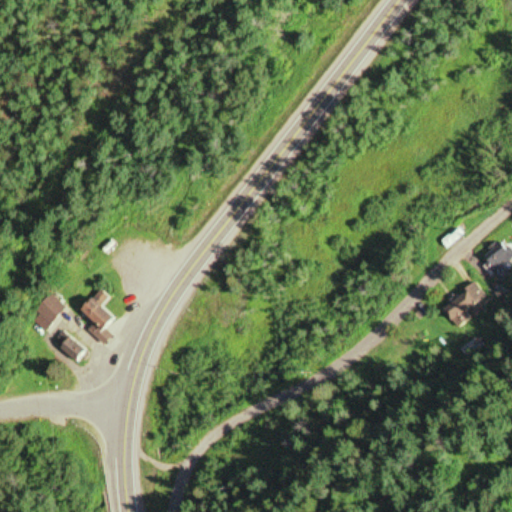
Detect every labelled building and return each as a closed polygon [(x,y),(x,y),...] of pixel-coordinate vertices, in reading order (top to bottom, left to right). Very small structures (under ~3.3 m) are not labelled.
[(449,229),(452,237),(466,231),(462,222),(449,229)] [(511,259),(511,247),(507,240),(483,255),(494,272),(511,259)] [(470,317),(466,312),(487,295),(476,282),(443,308),(457,327),(470,317)] [(82,311),(94,323),(88,329),(106,346),(116,336),(108,328),(117,318),(104,305),(112,298),(103,289),(82,311)] [(43,335),(67,307),(50,293),(27,320),(43,335)] [(78,362),(88,350),(63,330),(53,342),(78,362)]
